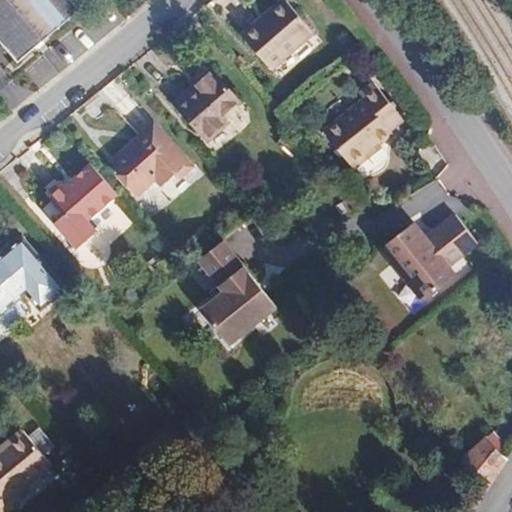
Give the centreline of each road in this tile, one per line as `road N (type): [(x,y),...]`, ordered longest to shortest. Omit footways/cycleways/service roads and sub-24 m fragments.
road 1 (residential): [(511,203),(371,0)]
road 2 (residential): [(0,144),(174,0)]
